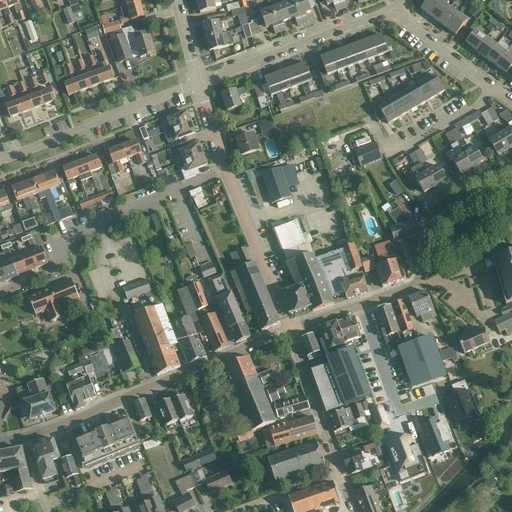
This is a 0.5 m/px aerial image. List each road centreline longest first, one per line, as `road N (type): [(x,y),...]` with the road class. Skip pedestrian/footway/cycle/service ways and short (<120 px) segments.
road 1 (residential): [(23,439),(288,329)]
road 2 (residential): [(228,171),(100,221),(60,244),(64,269),(0,293)]
road 3 (residential): [(0,162),(197,86)]
road 4 (residential): [(197,86),(392,12)]
road 5 (residential): [(361,302),(414,283),(442,218),(479,198),(511,197)]
road 6 (tertiary): [(288,329),(228,171)]
road 7 (tertiary): [(341,474),(288,329)]
road 8 (residential): [(493,89),(392,12)]
